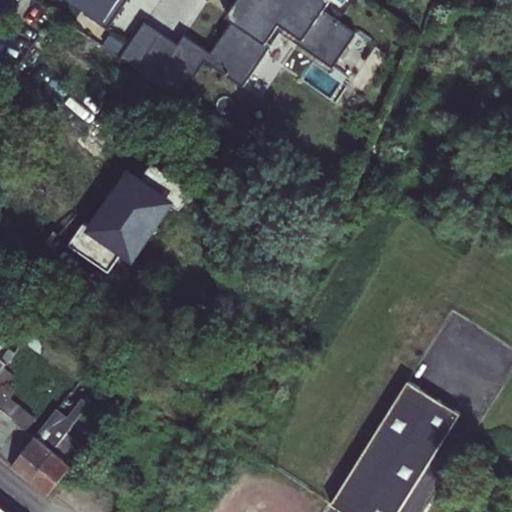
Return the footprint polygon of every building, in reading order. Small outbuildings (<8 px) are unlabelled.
[(75,0),(87,8),(84,12),(108,29),(127,0),(75,0)] [(331,2),(327,0),(238,0),(227,17),(233,21),(211,53),(185,35),(178,44),(145,22),(119,59),(161,87),(173,70),(193,83),(207,63),(244,88),(272,47),(267,44),(277,30),(281,24),(321,52),(341,23),(324,12),(331,2)] [(357,34),(341,23),(321,52),(281,24),(277,30),(333,69),(357,34)] [(110,271),(122,254),(135,263),(176,201),(129,170),(93,223),(89,220),(72,244),(110,271)] [(30,334),(41,320),(33,315),(22,329),(30,334)] [(47,347),(58,333),(41,320),(30,334),(47,347)] [(78,383),(97,360),(58,333),(47,347),(41,355),(78,383)] [(0,372),(26,339),(19,334),(0,358),(0,372)] [(339,511),(398,511),(458,414),(407,382),(330,506),(339,511)] [(71,415),(77,420),(90,403),(84,398),(71,415)] [(34,420),(8,399),(0,409),(0,410),(17,424),(26,431),(34,420)] [(53,415),(35,438),(13,465),(30,478),(67,432),(77,420),(71,415),(64,409),(56,418),(53,415)] [(0,410),(0,444),(17,424),(0,410)] [(35,438),(26,431),(17,424),(0,444),(0,454),(13,465),(35,438)] [(86,447),(67,432),(30,478),(49,494),(60,480),(86,447)]
